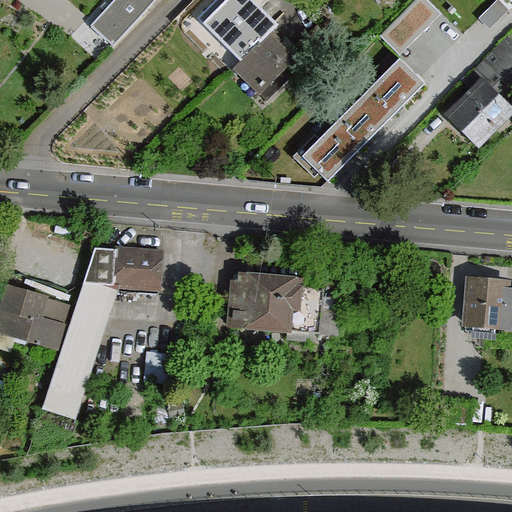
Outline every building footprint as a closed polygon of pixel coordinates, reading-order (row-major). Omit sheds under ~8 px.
[(114,47),(156,0),(114,0),(91,26),(114,47)] [(282,26),(256,0),(219,0),(198,21),(241,64),(234,71),(262,99),(299,62),(273,35),(282,26)] [(417,0),(382,36),(401,55),(442,14),(428,0),(417,0)] [(499,83),(511,77),(511,40),(486,52),(499,83)] [(328,182),(426,84),(400,59),(303,157),(328,182)] [(511,122),(511,103),(491,83),(452,121),(482,152),(511,122)] [(158,292),(161,247),(95,244),(40,407),(76,418),(118,289),(158,292)] [(302,276),(229,273),(227,324),(317,328),(319,286),(302,285),(302,276)] [(509,277),(464,273),(459,325),(511,330),(511,287),(508,287),(509,277)] [(70,303),(6,284),(0,304),(0,331),(57,348),(70,303)]
